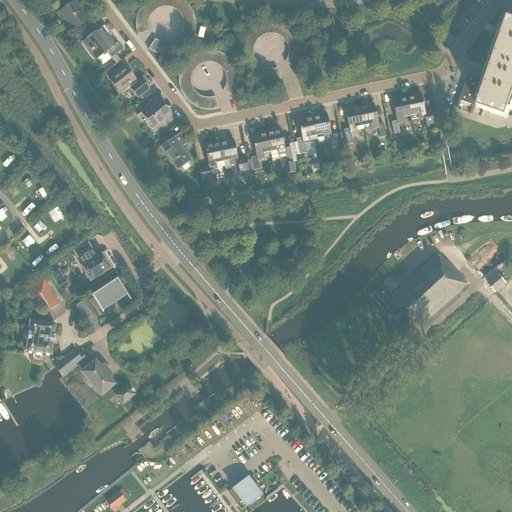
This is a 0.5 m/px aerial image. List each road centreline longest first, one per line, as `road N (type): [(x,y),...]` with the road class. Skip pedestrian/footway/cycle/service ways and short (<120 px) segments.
road 1 (residential): [(102,0),(196,125),(458,73),(504,0)]
road 2 (secondary): [(408,511),(177,249)]
road 3 (secondary): [(177,249),(13,0)]
